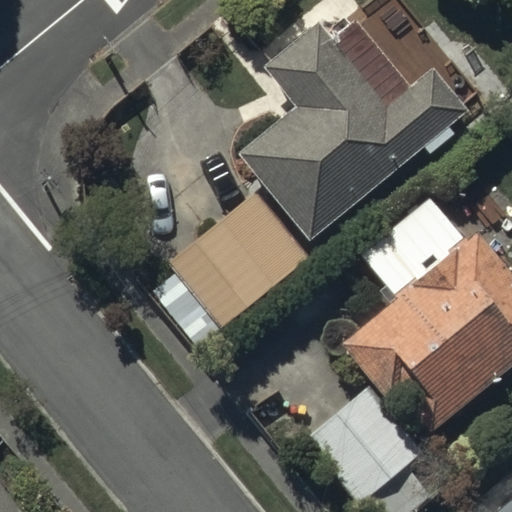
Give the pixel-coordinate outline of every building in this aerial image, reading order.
[(290,105),(234,152),(307,239),(421,145),(427,152),(451,132),(444,125),(464,109),(429,67),(407,85),(353,20),(330,39),(316,22),(259,68),(290,105)] [(254,190),(164,263),(172,272),(148,291),(190,342),(213,323),(219,330),(309,256),(254,190)] [(394,394),(424,431),(511,360),(511,283),(471,233),(462,241),(426,198),(355,255),(382,288),(343,320),(353,331),(335,345),(383,403),(394,394)] [(417,448),(360,387),(298,443),(355,505),(417,448)] [(0,511),(17,511),(0,490),(0,511)] [(511,511),(511,496),(492,511),(511,511)]
